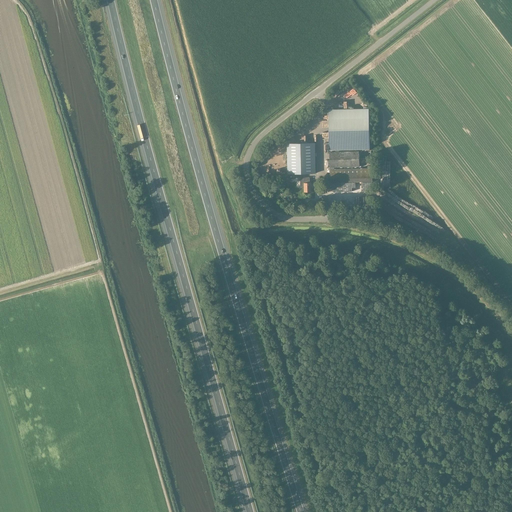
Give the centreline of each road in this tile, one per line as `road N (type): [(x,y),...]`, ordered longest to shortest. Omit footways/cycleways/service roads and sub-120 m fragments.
road 1 (unclassified): [(511,328),(474,285),(429,252),(369,227),(279,216),(253,193),(246,174),(263,132),(434,0)]
road 2 (motorway): [(300,511),(153,0)]
road 3 (motorway): [(110,0),(249,511)]
